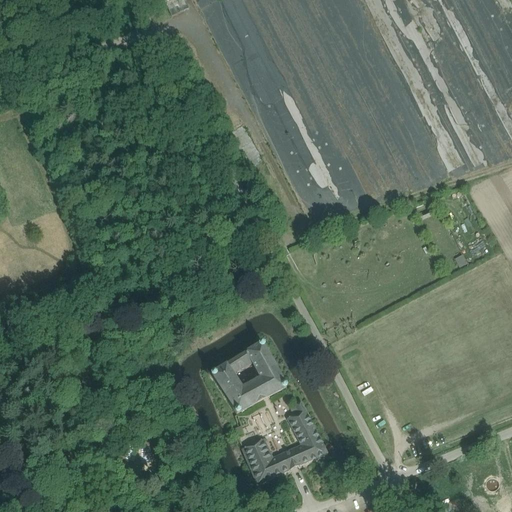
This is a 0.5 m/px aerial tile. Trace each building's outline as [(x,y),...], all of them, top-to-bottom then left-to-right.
[(181,0),(166,0),(172,13),(185,9),(181,0)] [(244,126),(233,132),(250,168),(261,163),(244,126)] [(456,259),(459,269),(466,266),(463,257),(456,259)] [(264,348),(214,379),(239,418),(289,392),(264,348)] [(298,416),(286,421),(295,437),(300,448),(286,454),(272,461),(263,441),(249,448),(245,436),(244,436),(241,428),(234,430),(237,439),(257,487),(294,470),(327,455),(313,428),(301,405),(298,406),(294,408),(298,416)]
